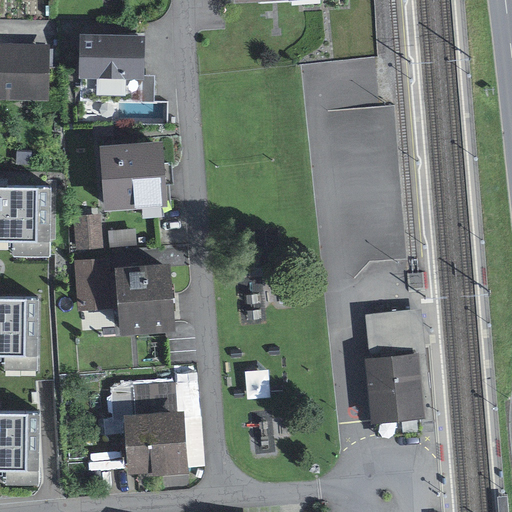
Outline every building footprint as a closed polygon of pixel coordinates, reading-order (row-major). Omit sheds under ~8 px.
[(78,36),(78,73),(139,73),(139,37),(78,36)] [(0,45),(0,91),(46,91),(45,45),(0,45)] [(107,205),(154,201),(149,141),(102,146),(107,205)] [(0,241),(49,241),(45,177),(0,177),(0,241)] [(102,303),(99,261),(77,262),(79,304),(102,303)] [(128,270),(133,327),(180,322),(174,266),(128,270)] [(0,365),(49,363),(45,291),(0,292),(0,365)] [(403,308),(367,313),(373,357),(367,357),(372,403),(379,403),(380,418),(417,414),(414,392),(420,391),(417,367),(411,367),(403,308)] [(50,408),(0,409),(0,473),(53,472),(50,408)] [(134,472),(180,467),(175,416),(129,420),(134,472)] [(508,511),(507,495),(498,496),(498,511),(508,511)]
